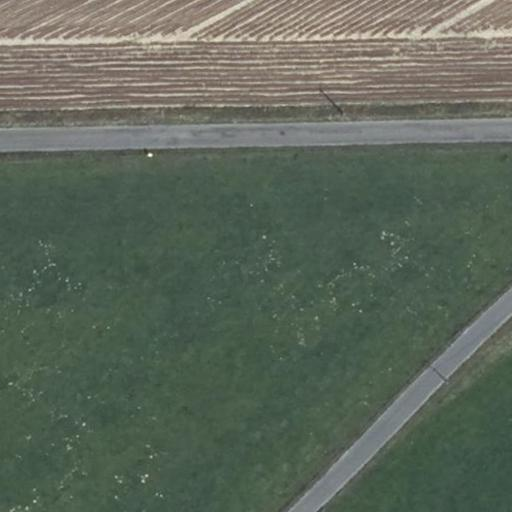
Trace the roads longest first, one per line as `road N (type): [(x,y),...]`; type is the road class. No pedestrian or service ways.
road 1 (unclassified): [(0,141),(511,127)]
road 2 (residential): [(511,306),(303,511)]
